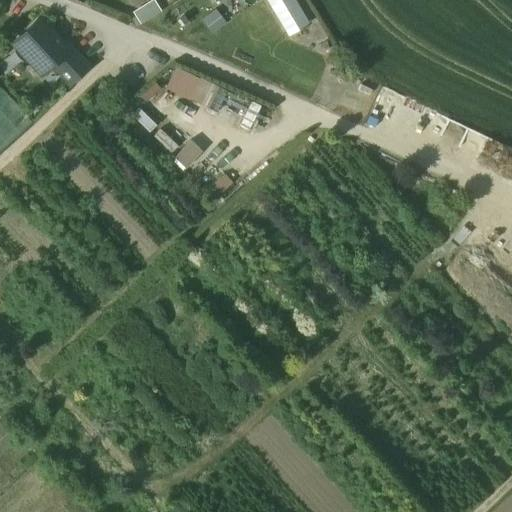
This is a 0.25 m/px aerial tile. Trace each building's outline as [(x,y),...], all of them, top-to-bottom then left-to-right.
[(155,0),(150,0),(132,9),(138,22),(161,12),(155,0)] [(309,23),(294,0),(270,0),(291,34),(309,23)] [(40,19),(14,43),(42,74),(52,65),(69,49),(68,48),(40,19)] [(69,49),(52,65),(69,84),(88,66),(70,46),(68,48),(69,49)] [(163,87),(214,110),(224,88),(173,65),(163,87)] [(0,87),(0,147),(5,144),(0,137),(0,128),(5,125),(10,131),(26,118),(0,87)] [(204,137),(187,156),(204,170),(220,151),(204,137)]
